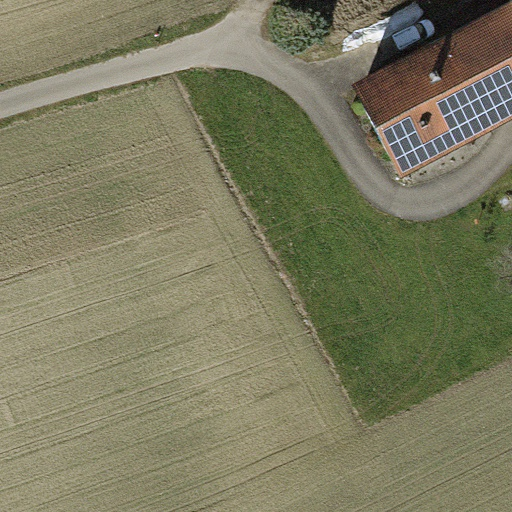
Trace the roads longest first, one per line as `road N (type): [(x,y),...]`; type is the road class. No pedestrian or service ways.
road 1 (track): [(511,149),(437,204),(386,200),(328,121),(236,45)]
road 2 (track): [(0,111),(236,45),(272,0)]
